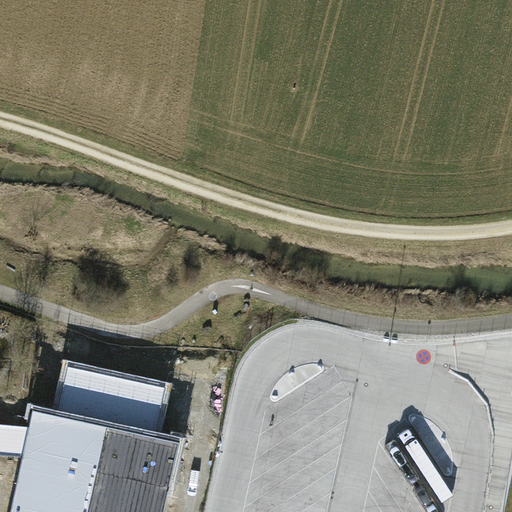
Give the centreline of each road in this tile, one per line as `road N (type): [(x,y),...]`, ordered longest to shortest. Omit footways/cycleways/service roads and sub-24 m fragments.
road 1 (track): [(0,291),(127,332),(160,327),(224,286),(264,289),(297,305),(405,328),(511,320)]
road 2 (track): [(0,119),(282,212),(374,229),(511,224)]
